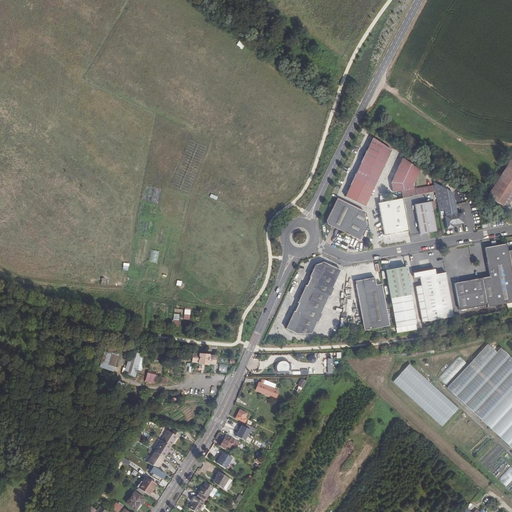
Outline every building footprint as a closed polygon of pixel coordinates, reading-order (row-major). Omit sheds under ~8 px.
[(364,207),(394,149),(372,138),(370,144),(370,145),(369,148),(368,147),(364,156),(365,156),(364,159),(363,159),(359,167),(360,168),(358,171),(357,170),(353,179),(354,179),(353,182),(352,182),(348,190),(349,190),(348,193),(347,193),(345,197),(364,207)] [(404,191),(413,189),(412,184),(419,170),(402,158),(391,183),(393,193),(404,191)] [(508,206),(511,199),(511,163),(493,193),(506,201),(508,206)] [(464,212),(459,213),(455,193),(436,182),(436,185),(437,191),(441,212),(447,211),(448,215),(446,215),(449,230),(454,229),(454,226),(456,226),(467,224),(464,212)] [(437,191),(436,185),(413,189),(404,191),(405,199),(414,197),(414,196),(437,191)] [(366,226),(364,212),(337,199),(325,221),(327,225),(359,240),(366,226)] [(411,231),(405,199),(381,204),(387,236),(411,231)] [(439,232),(433,202),(417,205),(423,235),(439,232)] [(482,278),(487,305),(489,304),(490,307),(511,302),(511,261),(508,243),(486,247),(492,276),(482,278)] [(318,323),(322,314),(320,313),(328,297),(330,297),(334,288),(332,288),(340,270),(323,262),(315,265),(309,277),(310,278),(307,286),(305,285),(300,296),(297,303),(298,303),(295,311),(294,311),(285,329),(297,334),(311,334),(317,322),(318,323)] [(418,324),(408,266),(388,270),(399,327),(418,324)] [(456,316),(448,272),(422,277),(430,321),(456,316)] [(367,280),(366,279),(358,280),(367,330),(392,325),(384,283),(379,284),(377,277),(369,278),(369,279),(367,280)] [(487,305),(482,278),(456,283),(461,310),(487,305)] [(170,320),(170,308),(163,308),(162,319),(170,320)] [(449,388),(511,446),(511,357),(501,347),(497,352),(489,344),(449,388)] [(104,349),(100,369),(114,372),(118,352),(104,349)] [(124,374),(136,377),(141,355),(130,352),(124,374)] [(215,364),(216,356),(210,355),(209,355),(199,354),(193,354),(193,362),(198,363),(198,364),(209,365),(209,364),(215,364)] [(459,356),(438,378),(445,385),(466,363),(459,356)] [(276,365),(275,368),(276,371),(278,374),(289,374),(291,371),(291,368),(291,365),(289,362),(286,360),(283,360),(280,360),(277,362),(276,365)] [(219,364),(219,373),(226,373),(227,364),(219,364)] [(394,382),(441,426),(458,408),(411,364),(394,382)] [(155,383),(156,374),(146,373),(145,382),(155,383)] [(261,383),(259,382),(256,390),(263,393),(266,394),(267,395),(269,396),(270,396),(272,396),(277,397),(279,392),(274,390),(276,384),(263,379),(261,383)] [(124,390),(126,385),(118,381),(116,386),(124,390)] [(245,418),(247,413),(240,410),(235,418),(245,423),(247,419),(245,418)] [(232,422),(232,421),(228,420),(225,426),(238,431),(241,425),(232,422)] [(250,430),(255,432),(257,429),(246,424),(245,427),(250,430)] [(245,440),(250,430),(245,427),(242,425),(236,436),(245,440)] [(161,441),(171,447),(177,437),(178,437),(180,434),(173,430),(171,433),(167,431),(161,441)] [(234,440),(225,436),(221,444),(230,448),(234,440)] [(164,458),(171,447),(161,441),(154,452),(164,458)] [(164,458),(154,452),(147,463),(151,465),(157,469),(164,458)] [(232,458),(223,453),(219,458),(221,459),(218,464),(225,468),(232,458)] [(501,457),(488,469),(496,477),(509,465),(501,457)] [(164,474),(157,469),(151,465),(146,473),(159,482),(164,474)] [(511,468),(510,467),(498,480),(506,487),(511,479),(511,468)] [(217,479),(214,484),(222,489),(228,479),(218,473),(215,478),(217,479)] [(149,495),(156,484),(145,477),(142,483),(144,484),(140,489),(149,495)] [(199,493),(207,497),(208,498),(214,488),(206,483),(202,488),(201,489),(200,489),(198,492),(199,493)] [(100,491),(93,501),(95,503),(102,493),(100,491)] [(141,505),(145,500),(134,492),(126,503),(135,510),(140,504),(141,505)] [(207,497),(199,493),(196,498),(203,503),(207,497)] [(203,503),(196,498),(195,497),(189,505),(191,506),(190,509),(194,511),(198,511),(204,504),(203,503)]
